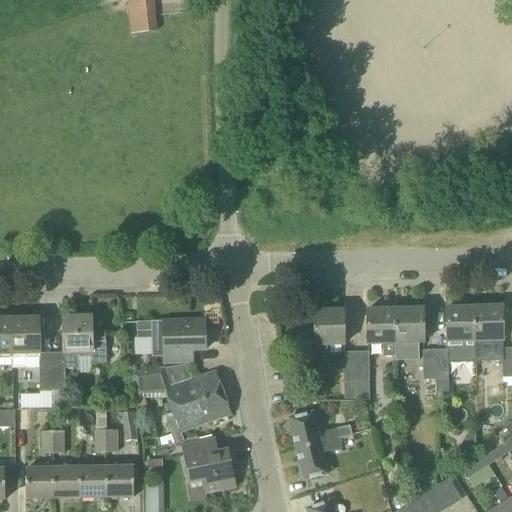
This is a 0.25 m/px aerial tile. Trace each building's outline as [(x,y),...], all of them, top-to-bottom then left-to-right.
[(125,0),(129,36),(156,33),(152,0),(125,0)] [(474,309),(475,343),(503,342),(502,308),(474,309)] [(446,344),(475,343),(474,309),(446,310),(446,344)] [(395,357),(394,358),(394,362),(417,361),(417,344),(423,344),(423,310),(394,311),(395,357)] [(299,352),(316,352),(316,346),(343,346),(343,311),(314,312),(314,320),(299,321),(299,352)] [(382,358),(394,358),(395,357),(394,311),(366,311),(367,345),(382,345),(382,358)] [(63,362),(52,362),(52,364),(52,393),(65,392),(64,370),(76,370),(75,358),(90,358),(91,365),(106,364),(104,336),(91,337),(91,318),(62,318),(63,362)] [(0,356),(11,356),(11,319),(0,319),(0,356)] [(38,319),(11,319),(11,356),(12,371),(38,370),(39,393),(52,393),(52,364),(52,362),(39,362),(38,319)] [(187,364),(186,352),(204,351),(203,320),(151,322),(151,358),(163,358),(163,365),(187,364)] [(511,349),(501,350),(502,379),(511,378),(511,349)] [(446,351),(434,352),(435,381),(448,380),(447,351),(446,351)] [(434,352),(422,352),(423,381),(435,381),(434,352)] [(355,353),(342,354),(343,383),(356,383),(355,353)] [(368,353),(355,353),(356,383),(368,383),(368,353)] [(183,443),(180,433),(230,415),(215,373),(165,391),(163,369),(149,370),(149,371),(131,373),(131,374),(129,374),(132,397),(166,396),(174,417),(164,421),(172,445),(183,443)] [(16,431),(34,431),(34,413),(15,414),(16,431)] [(125,443),(136,441),(132,414),(120,414),(125,443)] [(296,450),(339,440),(351,437),(349,427),(336,430),(317,435),(312,414),(289,419),(296,450)] [(104,432),(94,433),(94,455),(105,455),(104,432)] [(104,432),(105,455),(117,454),(116,432),(104,432)] [(41,455),(52,455),(52,433),(40,433),(41,455)] [(52,433),(52,455),(64,455),(63,433),(52,433)] [(339,440),(296,450),(303,481),(327,476),(322,454),(341,450),(339,440)] [(183,443),(172,445),(167,447),(168,451),(182,449),(189,485),(202,482),(205,494),(234,488),(227,451),(210,454),(208,442),(188,446),(187,442),(183,443)] [(491,464),(511,450),(511,444),(510,442),(486,457),(491,464)] [(487,467),(491,464),(486,457),(462,472),(473,489),(493,476),(487,467)] [(80,500),(107,500),(106,468),(79,469),(80,500)] [(106,468),(107,500),(133,499),(133,468),(106,468)] [(53,501),(80,500),(79,469),(52,470),(53,501)] [(27,502),(53,501),(52,470),(26,471),(27,502)] [(460,501),(447,481),(437,487),(449,507),(460,501)] [(442,511),(449,507),(437,487),(427,494),(438,511),(442,511)] [(511,511),(511,506),(509,502),(508,503),(501,489),(492,495),(500,508),(493,511),(511,511)] [(438,511),(427,494),(417,500),(424,511),(438,511)] [(424,511),(417,500),(407,506),(407,507),(410,511),(424,511)] [(307,511),(332,511),(329,503),(306,510),(307,511)]
